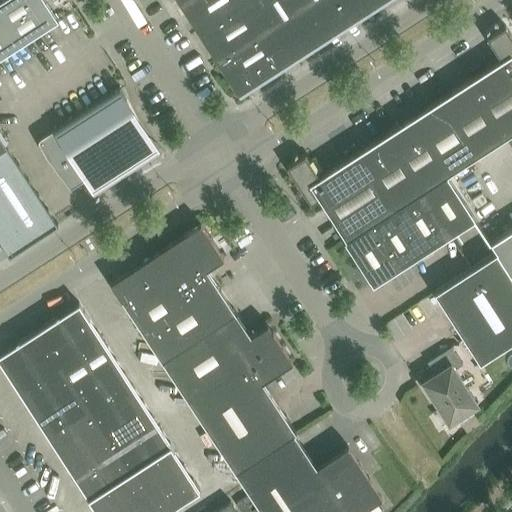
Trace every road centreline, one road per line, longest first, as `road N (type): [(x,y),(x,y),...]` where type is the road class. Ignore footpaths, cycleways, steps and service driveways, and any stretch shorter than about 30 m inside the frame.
road 1 (unclassified): [(236,173),(505,0)]
road 2 (unclassified): [(0,327),(236,173)]
road 3 (unclassified): [(443,0),(217,146)]
road 4 (unclassified): [(217,146),(0,290)]
road 5 (unclassified): [(345,348),(236,173)]
road 6 (unclassified): [(345,348),(333,373),(341,397),(359,408),(384,405),(401,381),(397,356),(378,342),(356,342)]
road 7 (unclassified): [(217,146),(123,0)]
